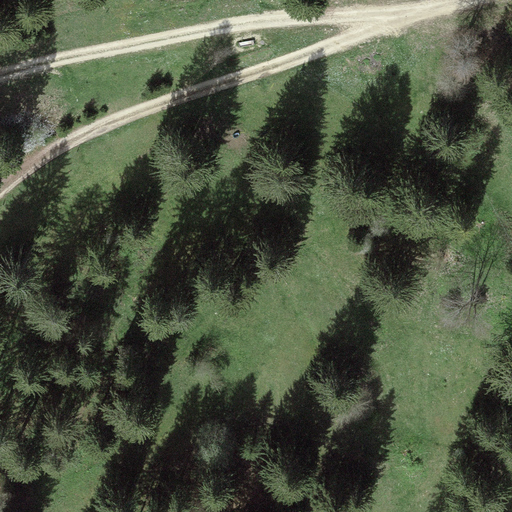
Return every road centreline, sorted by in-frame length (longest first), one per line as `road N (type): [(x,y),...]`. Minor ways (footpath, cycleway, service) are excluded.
road 1 (track): [(0,206),(88,139),(282,80),(385,15),(451,0)]
road 2 (track): [(385,15),(268,18),(0,72)]
